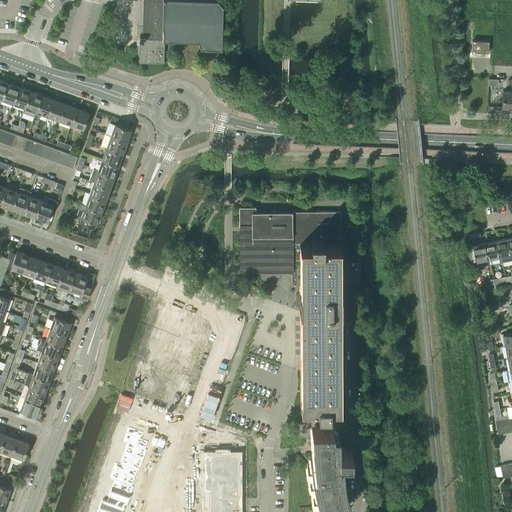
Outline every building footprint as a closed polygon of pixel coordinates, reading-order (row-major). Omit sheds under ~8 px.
[(142,0),(142,27),(142,36),(139,36),(139,39),(164,39),(198,40),(200,47),(221,48),(222,4),(218,0),(142,0)] [(139,62),(157,63),(164,63),(164,39),(139,39),(139,40),(144,40),(144,44),(140,44),(140,43),(139,43),(139,62)] [(472,52),(488,52),(489,41),(472,40),(472,52)] [(12,103),(18,87),(7,83),(1,99),(12,103)] [(24,107),(30,91),(18,87),(12,103),(24,107)] [(34,117),(36,112),(42,95),(30,91),(24,107),(23,112),(34,117)] [(511,106),(511,91),(502,91),(502,106),(504,106),(504,108),(510,108),(510,106),(511,106)] [(47,116),(53,99),(42,95),(36,112),(47,116)] [(59,120),(65,104),(53,99),(47,116),(59,120)] [(71,124),(77,108),(65,104),(59,120),(71,124)] [(77,108),(71,124),(83,128),(88,112),(77,108)] [(110,135),(126,141),(131,130),(114,124),(110,135)] [(0,142),(5,144),(9,133),(3,131),(0,139),(0,142)] [(10,146),(15,135),(9,133),(5,144),(10,146)] [(16,148),(20,137),(15,135),(10,146),(16,148)] [(122,153),(126,141),(110,135),(106,147),(122,153)] [(22,150),(26,139),(20,137),(16,148),(22,150)] [(27,152),(31,141),(26,139),(22,150),(27,152)] [(33,154),(37,143),(31,141),(27,152),(33,154)] [(39,156),(43,145),(37,143),(33,154),(39,156)] [(44,158),(48,147),(43,145),(39,156),(44,158)] [(50,160),(54,149),(48,147),(44,158),(50,160)] [(118,165),(122,153),(106,147),(102,158),(118,165)] [(56,162),(60,151),(54,149),(50,160),(56,162)] [(61,165),(65,153),(60,151),(56,162),(61,165)] [(67,167),(71,155),(65,153),(61,165),(67,167)] [(71,155),(67,167),(73,169),(77,157),(71,155)] [(118,165),(102,158),(99,157),(97,163),(100,164),(97,170),(114,176),(118,165)] [(89,180),(93,182),(109,188),(114,176),(97,170),(93,169),(89,180)] [(105,199),(109,188),(93,182),(89,193),(105,199)] [(17,192),(11,209),(23,213),(29,197),(30,192),(19,187),(17,192)] [(5,188),(0,202),(0,204),(11,209),(17,192),(5,188)] [(101,211),(105,199),(89,193),(85,205),(101,211)] [(29,197),(23,213),(34,217),(40,201),(29,197)] [(40,201),(34,217),(46,222),(52,205),(56,206),(58,201),(48,198),(46,203),(40,201)] [(101,211),(85,205),(80,203),(78,209),(83,211),(80,217),(81,217),(79,223),(94,228),(96,223),(97,223),(101,211)] [(301,308),(301,372),(301,395),(300,396),(300,405),(317,405),(317,410),(330,410),(330,405),(341,405),(341,404),(339,404),(339,308),(341,308),(341,291),(339,291),(339,244),(340,244),(340,243),(323,243),(323,238),(340,237),(340,211),(299,212),(299,215),(292,215),(292,212),(255,212),(255,207),(238,207),(239,228),(242,228),(243,272),(260,272),(260,268),(292,268),(292,260),(300,260),(300,291),(299,291),(299,292),(300,292),(295,299),(299,302),(301,303),(301,307),(299,307),(299,308),(301,308)] [(511,245),(510,237),(498,239),(502,256),(503,262),(511,260),(511,245)] [(498,239),(486,242),(490,258),(491,264),(503,262),(502,256),(498,239)] [(475,244),(470,245),(473,261),(478,260),(478,261),(490,258),(486,242),(475,244)] [(22,272),(28,256),(16,251),(15,254),(9,252),(6,258),(9,260),(7,265),(7,266),(22,272)] [(9,260),(6,258),(0,256),(0,262),(7,265),(9,260)] [(34,276),(39,260),(28,256),(22,272),(34,276)] [(45,280),(51,264),(39,260),(34,276),(45,280)] [(57,285),(63,269),(51,264),(45,280),(57,285)] [(67,292),(69,289),(75,273),(63,269),(57,285),(55,290),(61,292),(61,290),(67,292)] [(75,273),(69,289),(67,292),(73,294),(74,291),(80,293),(78,297),(86,300),(92,286),(84,283),(86,277),(75,273)] [(506,277),(494,279),(495,285),(500,284),(499,283),(506,281),(507,281),(506,276),(506,277)] [(494,279),(487,280),(489,290),(496,288),(495,285),(494,279)] [(0,309),(3,311),(8,299),(9,296),(0,292),(0,309)] [(165,315),(139,385),(182,400),(207,331),(165,315)] [(49,328),(66,334),(70,323),(53,317),(49,328)] [(61,346),(66,334),(49,328),(45,340),(61,346)] [(61,346),(45,340),(40,338),(36,349),(41,351),(57,357),(61,346)] [(53,369),(57,357),(41,351),(36,363),(53,369)] [(49,381),(53,369),(36,363),(32,374),(49,381)] [(49,381),(32,374),(27,373),(23,384),(28,386),(44,392),(49,381)] [(40,404),(44,392),(28,386),(24,398),(40,404)] [(36,416),(40,404),(24,398),(20,410),(36,416)] [(505,433),(511,432),(508,419),(502,420),(505,433)] [(499,434),(505,433),(502,420),(497,421),(499,434)] [(317,500),(320,511),(341,511),(346,511),(345,508),(346,507),(345,504),(349,503),(346,492),(345,485),(344,479),(342,465),(342,458),(350,457),(350,447),(342,447),(342,438),(338,438),(338,427),(338,425),(311,425),(311,427),(311,441),(312,450),(312,455),(309,455),(311,470),(314,485),(317,500)] [(128,426),(122,442),(126,444),(123,454),(143,461),(147,449),(146,449),(148,441),(141,438),(143,432),(128,426)] [(4,435),(0,446),(0,450),(10,455),(16,440),(4,435)] [(16,440),(10,455),(22,459),(28,444),(16,440)] [(115,462),(112,471),(135,479),(137,472),(139,472),(143,461),(123,454),(119,464),(115,462)] [(238,455),(204,455),(204,492),(210,492),(209,511),(237,511),(238,498),(238,496),(238,455)] [(507,464),(501,465),(501,466),(503,475),(504,478),(509,477),(507,464)] [(112,471),(109,479),(113,481),(110,490),(130,498),(134,487),(132,486),(135,479),(112,471)] [(0,498),(5,500),(9,488),(7,488),(9,484),(0,480),(0,498)] [(102,498),(98,507),(111,511),(122,511),(124,509),(126,509),(130,498),(110,490),(106,500),(102,498)]
